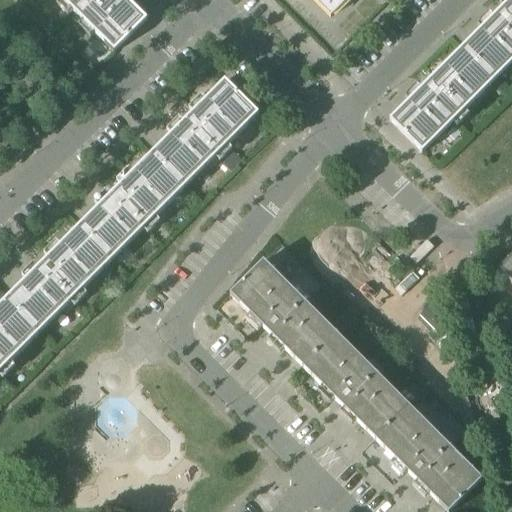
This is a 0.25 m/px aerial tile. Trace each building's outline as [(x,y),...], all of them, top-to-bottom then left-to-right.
[(58,0),(113,55),(146,22),(124,0),(58,0)] [(310,0),(330,19),(348,0),(310,0)] [(511,0),(510,0),(388,123),(421,155),(511,64),(511,0)] [(0,373),(40,334),(127,247),(257,116),(224,83),(0,306),(0,373)] [(511,257),(498,272),(511,285),(511,257)] [(229,297),(444,511),(450,511),(481,482),(304,305),(263,263),(229,297)] [(446,324),(429,307),(419,317),(436,334),(446,324)]
